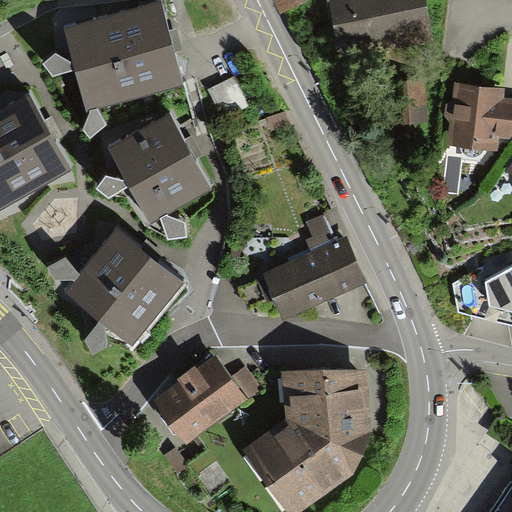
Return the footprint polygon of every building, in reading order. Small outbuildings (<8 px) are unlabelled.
[(330,0),(331,1),(324,2),(333,54),(431,38),(424,0),(330,0)] [(184,81),(162,3),(66,28),(87,106),(93,104),(86,122),(93,129),(108,117),(100,103),(184,81)] [(416,78),(389,81),(393,120),(420,118),(416,78)] [(501,87),(458,81),(454,108),(444,110),(443,120),(451,124),(449,145),(493,151),(495,138),(510,140),(511,137),(511,102),(499,101),(501,87)] [(241,83),(215,87),(219,113),(245,109),(241,83)] [(0,206),(71,167),(31,96),(0,113),(0,206)] [(212,186),(173,111),(112,145),(126,169),(124,171),(107,166),(99,178),(111,187),(130,177),(152,218),(162,213),(168,232),(188,229),(186,217),(171,210),(170,208),(212,186)] [(314,249),(264,271),(283,313),(360,279),(342,237),(336,240),(324,213),(302,223),(314,249)] [(71,282),(134,334),(183,274),(147,245),(120,223),(71,282)] [(511,260),(485,273),(489,296),(511,302),(511,260)] [(215,355),(160,393),(187,432),(242,394),(215,355)] [(292,415),(248,447),(289,506),(346,467),(367,423),(363,365),(289,371),(292,415)] [(511,511),(511,479),(488,511),(511,511)]
